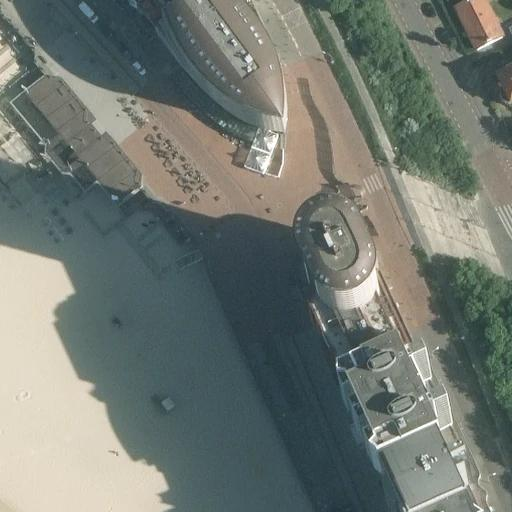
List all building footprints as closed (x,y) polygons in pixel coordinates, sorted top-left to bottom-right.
[(13,0),(0,13),(0,17),(3,21),(6,22),(34,55),(33,65),(45,79),(24,96),(117,207),(138,190),(149,203),(162,205),(184,231),(184,237),(188,241),(192,241),(193,237),(210,223),(178,184),(186,177),(169,157),(161,163),(127,123),(135,116),(118,95),(110,102),(75,61),(84,55),(66,34),(58,41),(24,0),(13,0)] [(125,0),(137,13),(150,0),(125,0)] [(150,0),(137,13),(156,36),(204,0),(150,0)] [(181,67),(180,64),(186,60),(204,85),(212,94),(220,102),(228,109),(238,116),(248,122),(258,127),(269,131),(283,135),(283,120),(283,109),(281,97),(279,90),(284,89),(283,84),(279,72),(275,63),(270,53),(263,41),(258,33),(249,22),(239,11),(230,2),(232,1),(230,0),(204,0),(156,36),(180,68),(181,67)] [(474,0),(473,0),(459,0),(463,6),(455,10),(475,52),(502,39),(482,0),(474,0)] [(508,107),(511,105),(511,47),(511,48),(511,49),(511,70),(496,77),(502,90),(500,91),(500,98),(502,102),(508,107)] [(368,274),(378,269),(376,265),(370,256),(362,249),(352,245),(341,243),(330,244),(320,247),(310,253),(303,262),(299,272),(297,283),(297,294),(301,304),(342,392),(402,364),(403,365),(406,364),(406,363),(411,360),(381,295),(378,296),(368,274)] [(409,380),(403,365),(402,364),(342,392),(382,480),(441,453),(443,452),(435,436),(438,434),(434,424),(440,422),(423,386),(417,389),(413,378),(409,380)] [(475,511),(478,511),(468,488),(472,486),(468,477),(469,477),(466,469),(451,475),(441,453),(382,480),(396,511),(475,511)]
